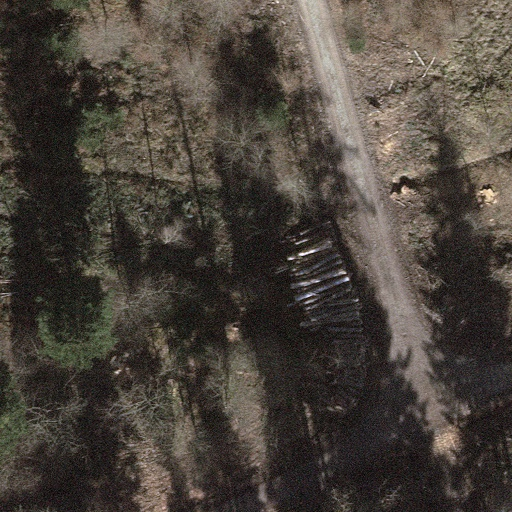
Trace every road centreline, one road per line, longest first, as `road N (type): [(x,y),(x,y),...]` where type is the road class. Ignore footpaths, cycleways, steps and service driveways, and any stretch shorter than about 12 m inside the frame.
road 1 (track): [(422,412),(310,0)]
road 2 (track): [(225,511),(422,412)]
